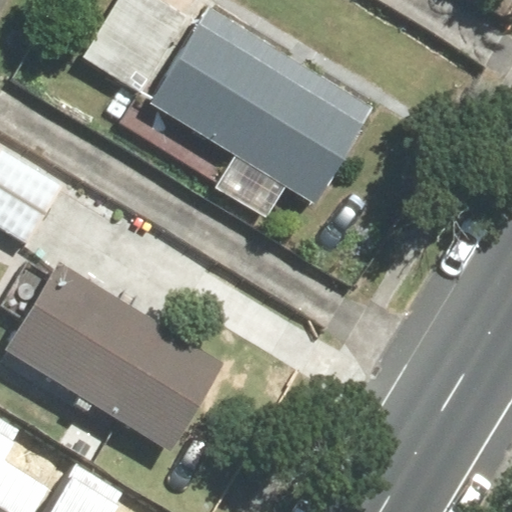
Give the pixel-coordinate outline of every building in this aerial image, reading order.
[(193,13),(132,116),(301,215),(362,112),(193,13)] [(70,191),(5,150),(0,157),(0,228),(32,250),(70,191)] [(44,269),(0,339),(0,367),(154,463),(211,371),(44,269)] [(0,511),(29,511),(48,484),(5,458),(26,424),(0,407),(0,511)] [(50,511),(113,511),(126,492),(80,464),(50,511)]
